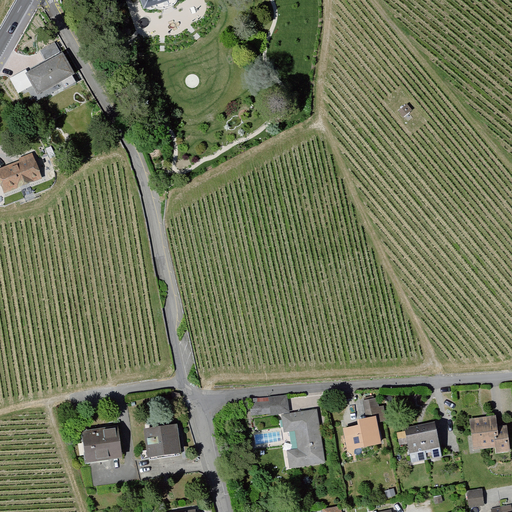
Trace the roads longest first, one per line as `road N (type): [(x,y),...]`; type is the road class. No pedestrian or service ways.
road 1 (residential): [(183,380),(142,170),(51,0)]
road 2 (residential): [(511,375),(192,392)]
road 3 (track): [(315,126),(437,380)]
road 4 (residential): [(223,511),(192,392)]
